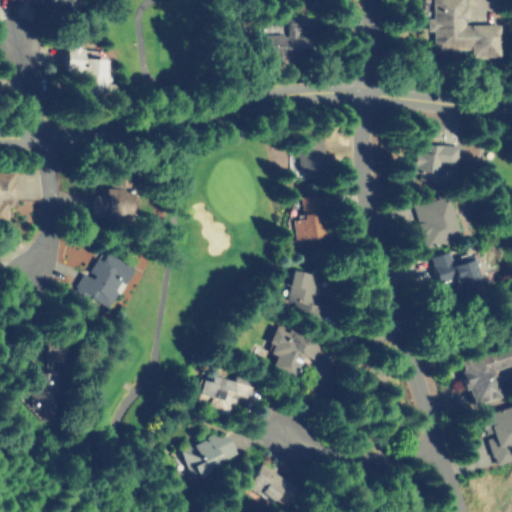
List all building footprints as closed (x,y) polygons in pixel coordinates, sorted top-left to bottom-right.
[(68,0),(51,12),(42,0),(68,0)] [(495,54),(465,56),(466,47),(430,47),(431,21),(428,20),(427,0),(462,0),(464,23),(493,23),(495,54)] [(294,29),(294,36),(303,35),(303,59),(248,60),(248,36),(285,36),(285,29),(282,30),(282,9),(301,9),(301,29),(294,29)] [(79,41),(79,57),(101,57),(102,90),(75,91),(74,70),(59,70),(59,42),(79,41)] [(318,176),(293,177),(292,134),(317,134),(318,176)] [(435,136),(435,142),(454,142),(454,163),(436,163),(436,169),(433,169),(433,180),(416,180),(416,169),(406,169),(406,136),(435,136)] [(0,169),(14,170),(13,197),(5,197),(5,217),(0,217),(0,169)] [(110,217),(86,217),(85,190),(100,190),(100,170),(128,170),(129,211),(110,211),(110,217)] [(321,236),(289,237),(288,209),(295,209),(295,192),(319,192),(321,236)] [(454,238),(418,242),(413,199),(449,194),(454,238)] [(106,252),(131,268),(121,283),(117,281),(112,289),(116,292),(107,308),(84,294),(82,297),(71,290),(82,272),(89,277),(91,274),(87,271),(96,257),(101,260),(106,252)] [(448,254),(450,259),(465,253),(467,258),(466,259),(468,258),(475,275),(455,284),(452,276),(438,282),(428,259),(448,253),(448,254)] [(315,304),(314,315),(295,312),(297,301),(285,299),(289,272),(314,276),(310,304),(315,304)] [(266,318),(284,327),(285,324),(316,338),(308,358),(299,354),(290,375),(265,365),(271,351),(263,347),(266,341),(257,338),(266,318)] [(500,392),(470,402),(456,357),(511,337),(511,362),(492,369),(500,392)] [(223,369),(249,377),(242,400),(230,396),(231,408),(200,409),(200,395),(187,395),(187,371),(222,370),(223,369)] [(52,409),(19,410),(19,370),(52,370),(52,409)] [(511,424),(511,439),(487,446),(477,408),(511,399),(511,417),(510,418),(511,424)] [(219,429),(232,449),(213,462),(208,455),(196,459),(195,455),(188,455),(184,439),(206,433),(207,437),(219,429)] [(279,503),(271,511),(269,511),(260,503),(240,485),(252,470),(259,463),(290,489),(279,503)]
